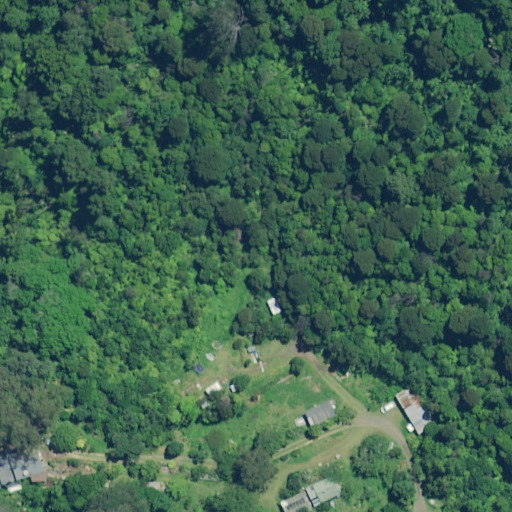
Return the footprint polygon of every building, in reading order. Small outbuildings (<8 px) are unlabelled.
[(281,261),(282,258),(281,255),(280,252),(278,250),(275,248),(272,248),(269,248),(266,249),(264,251),(263,254),(262,257),(262,260),(264,263),(266,265),(268,267),(271,267),(274,267),(277,266),(279,264),(281,261)] [(279,295),(269,297),(272,311),(282,308),(279,295)] [(280,343),(276,335),(256,345),(260,353),(280,343)] [(207,372),(199,362),(189,370),(194,376),(179,387),(190,401),(203,391),(195,381),(207,372)] [(311,382),(306,372),(291,380),(297,391),(311,382)] [(412,384),(396,392),(417,434),(433,426),(412,384)] [(338,413),(329,397),(305,411),(314,427),(338,413)] [(0,478),(1,478),(3,483),(45,470),(39,450),(10,459),(7,448),(0,450),(0,478)] [(340,494),(332,476),(314,484),(322,502),(340,494)] [(163,481),(150,481),(150,494),(163,493),(163,481)] [(307,511),(313,509),(304,491),(280,503),(284,511),(307,511)]
